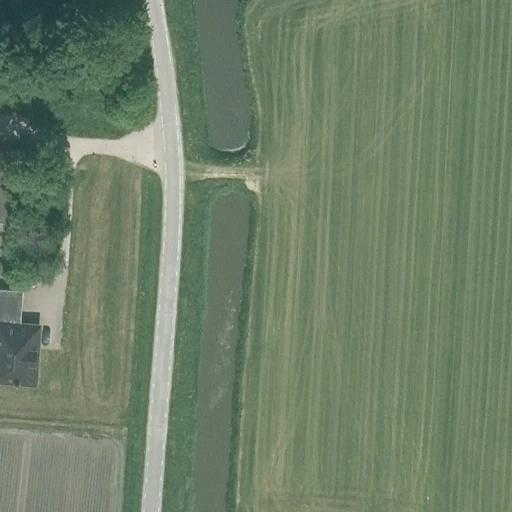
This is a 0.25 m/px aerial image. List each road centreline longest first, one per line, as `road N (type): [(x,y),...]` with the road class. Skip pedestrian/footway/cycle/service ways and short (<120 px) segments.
road 1 (residential): [(157,511),(168,383),(171,129),(154,0)]
road 2 (unknown): [(171,148),(72,136),(55,313)]
